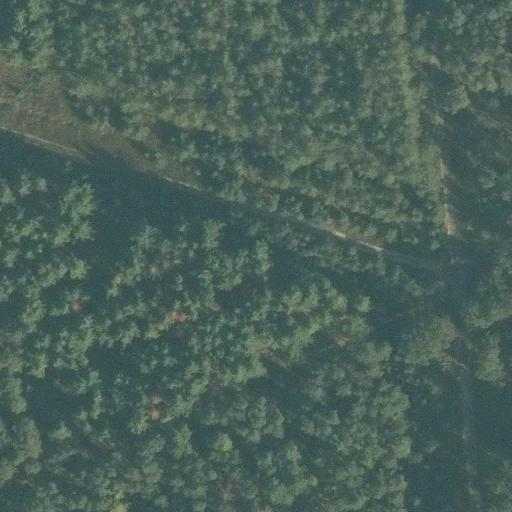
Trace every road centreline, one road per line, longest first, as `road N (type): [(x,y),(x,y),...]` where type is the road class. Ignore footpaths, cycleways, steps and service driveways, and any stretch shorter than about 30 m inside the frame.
road 1 (track): [(426,0),(474,511)]
road 2 (track): [(0,495),(454,296)]
road 3 (track): [(0,130),(451,269)]
